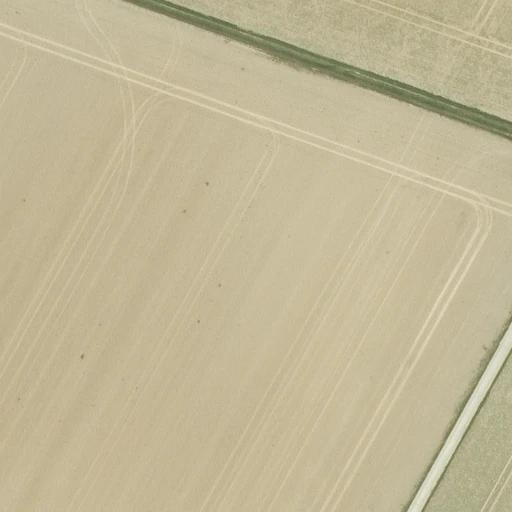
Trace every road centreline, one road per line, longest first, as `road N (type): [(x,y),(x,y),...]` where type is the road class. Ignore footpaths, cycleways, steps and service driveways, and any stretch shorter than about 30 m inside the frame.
road 1 (track): [(128,0),(511,132)]
road 2 (track): [(415,511),(511,338)]
